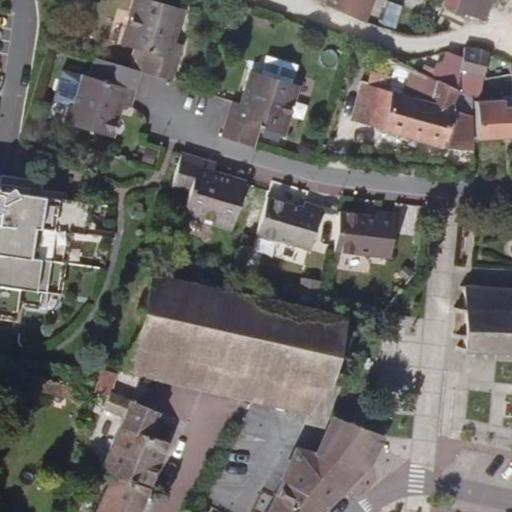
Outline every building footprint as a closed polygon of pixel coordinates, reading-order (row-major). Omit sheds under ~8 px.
[(139,73),(170,81),(181,45),(174,42),(184,11),(150,0),(132,0),(119,45),(132,49),(142,52),(136,71),(139,73)] [(371,0),(324,0),(323,3),(363,22),(371,0)] [(454,11),(457,0),(446,0),(444,6),(454,11)] [(457,0),(454,11),(485,21),(492,0),(457,0)] [(463,46),(461,58),(460,60),(456,90),(467,94),(472,79),(481,81),(488,53),(477,48),(463,46)] [(126,68),(136,71),(142,52),(132,49),(126,68)] [(438,66),(434,80),(456,90),(460,60),(461,58),(447,54),(443,67),(438,66)] [(472,149),(472,140),(471,96),(467,94),(456,90),(412,71),(407,68),(394,63),(387,90),(364,84),(354,122),(445,147),(472,149)] [(130,104),(133,91),(75,72),(75,74),(64,71),(54,100),(67,104),(61,123),(110,138),(121,105),(129,107),(130,104)] [(220,137),(253,146),(259,129),(282,135),(297,86),(249,72),(239,103),(230,102),(220,137)] [(476,140),(511,137),(511,101),(511,97),(503,98),(503,99),(474,101),(476,140)] [(24,122),(22,131),(45,138),(47,129),(24,122)] [(215,164),(180,154),(170,188),(187,193),(180,214),(230,230),(244,182),(212,173),(215,164)] [(12,194),(0,191),(0,317),(17,320),(20,307),(36,309),(39,291),(56,294),(65,233),(81,235),(86,204),(38,198),(39,189),(40,181),(15,176),(12,194)] [(266,196),(255,234),(308,250),(320,206),(304,201),(302,206),(266,196)] [(338,211),(333,251),(389,258),(395,213),(377,211),(376,216),(338,211)] [(161,216),(156,246),(166,247),(172,217),(161,216)] [(126,372),(249,400),(310,414),(324,388),(341,318),(151,277),(126,371),(126,372)] [(511,285),(470,285),(470,279),(468,279),(468,284),(460,284),(460,287),(463,287),(462,307),(459,307),(459,310),(462,311),(462,338),(458,339),(458,342),(462,343),(462,350),(459,350),(459,356),(463,356),(463,358),(468,358),(469,352),(484,353),(485,357),(488,356),(488,353),(510,353),(511,357),(511,356),(511,285)] [(92,389),(91,390),(109,394),(110,391),(115,373),(98,368),(92,389)] [(72,386),(41,379),(39,391),(67,399),(72,386)] [(108,474),(149,489),(168,442),(150,436),(160,412),(110,391),(109,394),(102,409),(121,417),(98,469),(108,474)] [(367,469),(385,436),(330,415),(314,451),(367,469)] [(324,511),(350,486),(367,469),(314,451),(313,452),(296,448),(264,511),(324,511)] [(139,511),(149,489),(108,474),(92,511),(139,511)]
